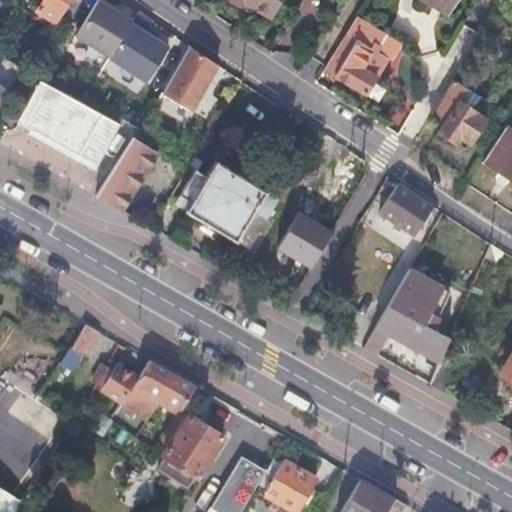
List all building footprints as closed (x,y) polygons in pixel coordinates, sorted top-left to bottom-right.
[(68,0),(45,0),(38,12),(54,23),(68,0)] [(102,0),(95,0),(75,32),(111,56),(134,21),(102,0)] [(226,0),(238,7),(242,0),(251,0),(272,12),(278,0),(226,0)] [(134,21),(111,56),(151,83),(174,48),(150,31),(157,21),(141,11),(134,21)] [(366,19),(333,74),(363,91),(385,56),(374,49),(385,31),(366,19)] [(211,57),(197,48),(166,94),(192,115),(225,67),(211,57)] [(0,94),(17,69),(3,60),(0,64),(0,94)] [(117,121),(40,77),(14,124),(92,167),(117,121)] [(455,79),(432,118),(443,126),(440,132),(458,142),(462,136),(471,142),(486,117),(462,102),(470,88),(455,79)] [(511,133),(504,128),(484,162),(511,178),(511,133)] [(160,151),(137,135),(95,193),(120,208),(160,151)] [(184,207),(246,247),(275,201),(214,161),(207,172),(197,165),(180,192),(190,198),(184,207)] [(435,206),(400,184),(381,214),(415,235),(435,206)] [(409,285),(385,329),(427,354),(439,332),(418,320),(431,298),(409,285)] [(375,311),(383,316),(395,298),(386,292),(375,311)] [(100,331),(87,324),(74,343),(84,349),(100,331)] [(431,383),(447,392),(461,366),(446,356),(431,383)] [(511,356),(503,373),(511,378),(511,356)] [(139,375),(121,401),(150,420),(162,403),(166,396),(181,406),(196,384),(168,369),(150,359),(139,375)] [(101,388),(121,401),(139,375),(119,361),(114,368),(101,360),(91,377),(103,385),(101,388)] [(178,412),(181,406),(166,396),(162,403),(178,412)] [(181,406),(178,412),(154,447),(164,453),(191,413),(181,406)] [(225,434),(191,413),(164,453),(167,455),(196,474),(197,475),(225,434)] [(94,429),(102,433),(110,420),(102,415),(94,429)] [(212,506),(221,511),(243,511),(269,468),(243,453),(212,506)] [(196,474),(167,455),(159,466),(188,486),(196,474)] [(265,495),(295,511),(298,511),(318,479),(285,461),(265,495)] [(362,479),(341,511),(386,511),(395,497),(363,479),(362,479)] [(0,504),(12,511),(16,511),(25,499),(0,489),(0,504)] [(395,497),(386,511),(404,511),(409,505),(395,497)]
